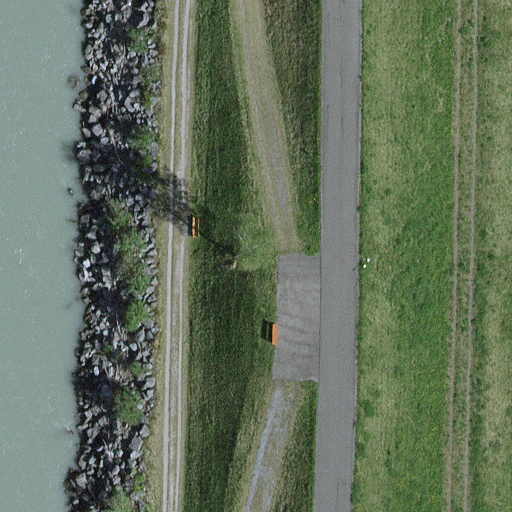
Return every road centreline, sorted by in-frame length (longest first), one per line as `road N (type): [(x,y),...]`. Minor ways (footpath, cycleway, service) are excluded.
road 1 (track): [(244,0),(295,290),(334,322),(293,350),(254,511)]
road 2 (track): [(170,511),(181,0)]
road 3 (track): [(461,0),(455,511)]
